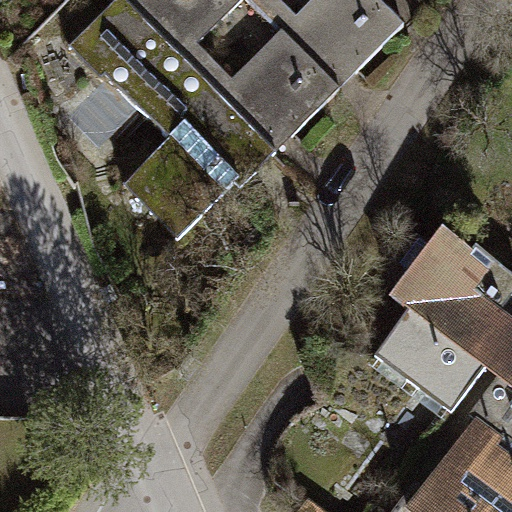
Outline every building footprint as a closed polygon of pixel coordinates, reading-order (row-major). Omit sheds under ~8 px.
[(103,158),(147,117),(180,148),(141,191),(193,253),(415,31),(383,0),(130,0),(80,48),(111,87),(72,123),(103,158)] [(367,356),(445,414),(483,364),(466,351),(511,290),(511,278),(469,247),(462,256),(436,237),(425,251),(413,242),(397,264),(409,272),(387,301),(401,311),(367,356)] [(511,353),(469,411),(511,443),(511,353)] [(511,511),(511,454),(475,426),(408,511),(405,511),(399,507),(395,511),(511,511)] [(323,511),(308,500),(298,511),(323,511)]
